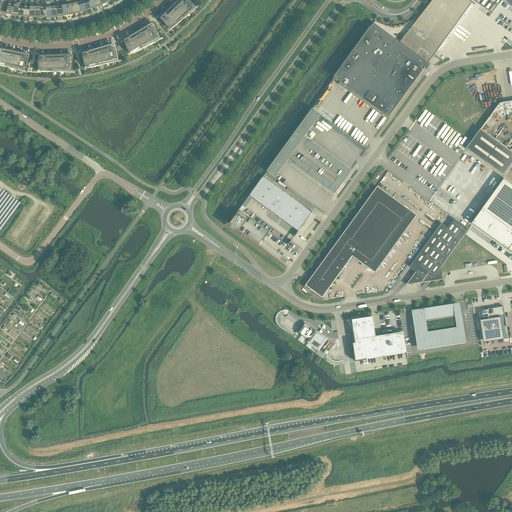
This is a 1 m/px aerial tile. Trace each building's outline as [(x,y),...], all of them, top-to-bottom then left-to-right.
[(87,0),(85,0),(82,1),(85,11),(85,10),(90,9),(87,0)] [(87,0),(90,9),(91,9),(90,9),(96,7),(93,0),(87,0)] [(164,21),(163,23),(169,29),(171,27),(172,28),(172,29),(181,22),(179,20),(194,7),(187,0),(182,0),(181,0),(166,15),(165,14),(160,19),(162,21),(163,20),(164,21)] [(334,79),(333,81),(383,117),(384,115),(389,118),(416,81),(425,69),(427,70),(430,65),(429,63),(438,51),(440,53),(438,51),(472,4),(474,5),(467,0),(432,0),(400,42),(374,24),(350,57),(334,78),(334,79)] [(12,15),(14,3),(9,1),(6,13),(12,14),(12,15)] [(125,46),(129,53),(132,52),(133,54),(142,49),(141,47),(159,38),(153,25),(152,26),(153,27),(149,29),(149,28),(130,39),(129,38),(123,41),(125,44),(126,43),(127,45),(125,46)] [(84,67),(88,66),(88,68),(98,66),(98,64),(117,60),(114,46),(114,47),(110,48),(110,47),(88,53),(88,52),(82,54),(83,57),(84,56),(84,58),(83,59),(84,67)] [(0,65),(5,67),(6,65),(25,71),(29,57),(28,57),(28,58),(24,57),(24,56),(2,51),(3,50),(0,49),(0,65)] [(38,61),(38,70),(41,70),(41,72),(52,73),(52,71),(72,71),(72,57),(72,58),(68,58),(68,57),(45,58),(45,57),(39,57),(39,60),(40,60),(40,61),(38,61)] [(312,109),(266,172),(274,177),(283,165),(287,160),(333,194),(334,194),(335,192),(343,182),(351,171),(308,140),(304,137),(312,125),(319,115),(312,109)] [(511,152),(481,130),(467,149),(503,176),(511,164),(511,152)] [(312,212),(263,177),(248,196),(297,232),(302,225),(305,222),(304,222),(312,212)] [(511,184),(504,179),(472,224),(511,253),(511,184)] [(305,286),(303,288),(309,291),(310,290),(321,298),(322,298),(341,272),(339,271),(341,268),(342,269),(344,267),(352,257),(368,268),(409,211),(377,188),(377,187),(376,187),(304,286),(305,286)] [(226,227),(236,234),(238,231),(259,246),(269,232),(239,210),(236,213),(235,214),(226,227)] [(468,230),(454,220),(448,228),(441,224),(410,267),(416,272),(413,276),(414,277),(422,283),(425,279),(430,282),(431,282),(443,280),(441,267),(468,230),(468,229),(468,230)] [(454,304),(412,311),(418,351),(466,343),(462,315),(456,316),(454,304)] [(507,327),(504,307),(479,311),(484,341),(484,343),(504,340),(503,338),(502,328),(506,327),(507,327)] [(402,333),(374,337),(371,317),(351,320),(355,343),(352,344),(354,362),(366,360),(366,359),(377,357),(377,353),(405,349),(402,333)] [(317,334),(318,333),(304,324),(297,333),(302,336),(301,337),(303,338),(309,342),(321,351),(328,342),(317,334)]
